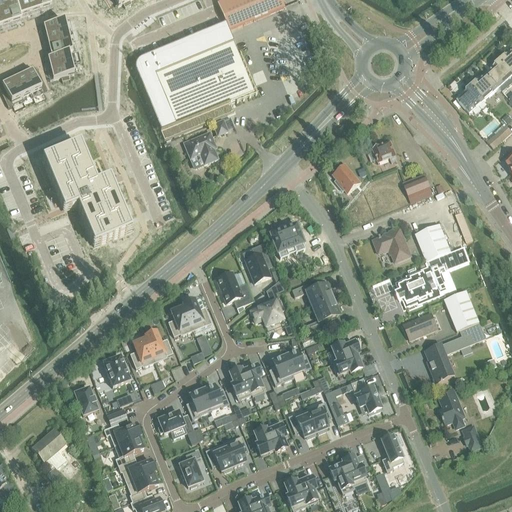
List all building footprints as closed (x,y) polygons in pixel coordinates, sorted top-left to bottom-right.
[(13,0),(14,1),(21,22),(21,21),(20,18),(30,15),(25,0),(13,0)] [(25,0),(30,15),(41,11),(37,0),(25,0)] [(37,0),(41,11),(51,8),(48,0),(37,0)] [(112,0),(117,9),(118,9),(122,7),(125,11),(132,8),(129,3),(135,0),(112,0)] [(284,10),(281,3),(279,0),(230,0),(217,6),(229,33),(284,10)] [(4,2),(3,2),(11,25),(21,22),(14,1),(6,4),(5,2),(4,2)] [(0,26),(1,28),(11,25),(3,2),(0,3),(0,26)] [(51,26),(43,27),(46,39),(67,34),(64,23),(59,25),(57,20),(50,22),(51,26)] [(135,69),(135,70),(135,71),(135,72),(135,73),(135,74),(136,75),(141,88),(150,110),(160,135),(164,143),(234,115),(230,105),(215,112),(209,114),(190,122),(175,128),(154,78),(233,45),(225,26),(195,38),(176,46),(151,57),(141,61),(140,61),(139,62),(138,62),(138,63),(137,63),(137,64),(136,65),(135,66),(135,67),(135,68),(135,69)] [(67,34),(46,39),(48,50),(69,45),(67,34)] [(233,45),(154,78),(175,128),(190,122),(209,114),(215,112),(230,105),(278,86),(257,35),(233,45)] [(69,45),(48,50),(51,60),(69,56),(72,55),(69,45)] [(511,54),(508,58),(507,57),(500,63),(511,76),(511,54)] [(51,60),(48,61),(50,71),(71,66),(69,56),(51,60)] [(511,76),(500,63),(493,69),(494,70),(486,77),(498,91),(502,94),(511,84),(511,76)] [(71,66),(50,71),(53,82),(61,80),(62,85),(70,83),(69,78),(74,77),(71,66)] [(32,72),(22,77),(31,97),(39,93),(41,95),(42,95),(40,90),(38,86),(36,81),(34,77),(32,72)] [(22,77),(12,82),(21,101),(30,97),(31,97),(22,77)] [(498,91),(486,77),(479,84),(478,83),(476,84),(471,89),(484,103),(498,91)] [(12,82),(2,86),(4,91),(6,96),(8,100),(10,105),(12,109),(20,106),(23,105),(21,101),(12,82)] [(484,103),(471,89),(465,95),(466,96),(458,103),(470,117),(484,103)] [(511,122),(507,117),(502,121),(507,126),(511,122)] [(227,134),(223,123),(213,128),(217,139),(227,134)] [(493,152),(511,135),(506,128),(487,145),(493,152)] [(218,162),(214,152),(216,151),(210,135),(183,146),(194,172),(218,162)] [(396,159),(390,145),(380,149),(377,148),(374,149),(373,152),(374,155),(370,156),(373,165),(377,163),(378,166),(390,161),(391,166),(395,164),(397,163),(396,159)] [(51,166),(44,169),(61,209),(62,209),(62,210),(63,210),(67,208),(68,212),(69,213),(70,213),(77,210),(91,243),(97,240),(100,247),(125,237),(122,230),(129,227),(112,187),(111,186),(106,188),(105,183),(104,184),(104,183),(96,186),(83,153),(76,156),(73,149),(48,159),(51,166)] [(336,183),(334,184),(342,194),(344,192),(348,197),(361,186),(345,168),(332,178),(336,183)] [(367,177),(364,170),(359,172),(362,179),(367,177)] [(431,193),(426,179),(404,188),(409,202),(431,193)] [(279,234),(269,238),(277,257),(278,256),(280,262),(289,258),(287,253),(294,250),(296,255),(305,252),(303,247),(304,246),(301,239),(299,234),(296,227),(286,231),(286,230),(279,233),(279,234)] [(440,228),(415,238),(426,266),(451,256),(440,228)] [(411,259),(400,232),(378,240),(379,241),(373,244),(378,257),(390,252),(395,266),(411,259)] [(255,260),(245,264),(254,287),(270,280),(265,268),(270,266),(262,248),(252,252),(255,260)] [(402,285),(399,286),(401,293),(399,294),(403,303),(405,302),(408,308),(411,307),(411,308),(416,306),(415,305),(418,304),(419,306),(444,296),(440,287),(443,286),(439,278),(437,279),(434,271),(441,268),(444,275),(469,265),(464,251),(451,256),(426,266),(428,272),(408,280),(409,282),(406,283),(406,282),(401,284),(402,285)] [(253,305),(245,287),(238,290),(232,275),(229,277),(229,275),(223,277),(224,279),(216,282),(226,307),(234,304),(237,311),(253,305)] [(295,283),(293,277),(285,280),(288,290),(297,286),(295,283)] [(334,301),(327,285),(308,293),(306,287),(292,293),(295,301),(306,296),(311,310),(334,301)] [(460,334),(479,326),(467,294),(444,304),(457,335),(460,334)] [(321,325),(340,317),(334,301),(311,310),(317,324),(306,329),(309,336),(323,330),(321,325)] [(211,326),(206,313),(199,316),(194,302),(183,307),(184,309),(183,310),(193,334),(211,326)] [(266,330),(282,323),(275,305),(251,315),(255,326),(263,323),(266,330)] [(193,334),(183,310),(171,314),(175,325),(169,328),(174,342),(193,334)] [(438,332),(431,316),(403,328),(410,344),(438,332)] [(462,340),(425,355),(429,364),(427,365),(436,387),(453,380),(444,359),(486,342),(479,326),(460,334),(462,340)] [(173,357),(168,345),(161,347),(156,334),(145,339),(146,341),(145,341),(155,366),(167,361),(166,359),(173,357)] [(155,366),(145,341),(142,342),(142,341),(133,344),(134,346),(133,346),(137,357),(131,360),(135,372),(142,369),(143,371),(155,366)] [(337,365),(356,357),(359,357),(354,344),(344,349),(343,346),(331,351),(336,365),(337,365)] [(319,353),(316,347),(305,352),(307,357),(319,353)] [(311,372),(305,358),(299,361),(296,355),(284,359),(292,378),(302,374),(303,375),(311,372)] [(362,371),(356,357),(337,365),(336,365),(332,367),(337,379),(349,374),(350,376),(362,371)] [(129,383),(120,360),(120,359),(119,360),(104,366),(103,366),(103,367),(112,390),(112,391),(113,390),(129,384),(130,384),(129,383)] [(292,378),(284,359),(272,364),(275,371),(268,374),(271,380),(275,389),(293,381),(292,378)] [(497,370),(494,362),(485,365),(488,374),(497,370)] [(261,388),(258,381),(261,380),(256,368),(242,374),(252,398),(251,398),(252,400),(264,395),(261,388)] [(252,398),(242,374),(241,372),(229,376),(233,386),(231,387),(238,404),(251,398),(252,398)] [(320,388),(318,382),(312,385),(314,390),(320,388)] [(356,399),(355,399),(360,411),(365,409),(369,419),(381,414),(380,412),(381,411),(373,391),(368,393),(363,382),(350,387),(356,399)] [(229,408),(222,392),(216,395),(213,389),(210,390),(210,388),(203,391),(203,392),(202,393),(201,393),(210,414),(220,410),(221,411),(229,408)] [(330,395),(327,389),(322,392),(324,397),(330,395)] [(74,397),(83,419),(97,414),(95,407),(96,407),(94,402),(93,402),(89,391),(87,392),(87,391),(80,393),(81,394),(74,397)] [(210,414),(201,393),(190,398),(192,405),(185,408),(192,423),(200,420),(199,418),(210,414)] [(465,420),(454,393),(438,400),(444,412),(440,414),(443,422),(442,422),(443,424),(444,424),(445,428),(453,425),(456,432),(464,428),(461,421),(465,420)] [(279,405),(276,399),(274,394),(271,395),(268,396),(273,407),(279,405)] [(133,405),(130,398),(117,403),(120,410),(133,405)] [(331,422),(325,405),(306,413),(316,436),(318,435),(318,437),(325,434),(325,432),(327,431),(325,424),(331,422)] [(243,420),(238,408),(233,411),(235,416),(237,422),(243,420)] [(316,436),(306,413),(288,420),(294,437),(297,436),(301,434),(304,441),(307,440),(307,441),(314,439),(313,437),(316,436)] [(194,433),(187,418),(181,420),(178,415),(171,417),(165,420),(158,423),(160,429),(157,430),(160,437),(163,435),(164,437),(183,429),(186,436),(194,433)] [(127,423),(124,416),(108,422),(111,429),(127,423)] [(287,451),(283,441),(285,440),(278,423),(264,429),(265,432),(265,431),(274,453),(275,456),(287,451)] [(138,440),(138,439),(140,438),(136,427),(118,434),(115,428),(103,433),(106,439),(109,438),(114,450),(138,440)] [(482,450),(474,429),(463,433),(465,440),(464,441),(467,448),(469,448),(471,454),(482,450)] [(274,453),(265,431),(265,432),(254,436),(258,446),(255,447),(260,459),(274,453)] [(67,464),(56,452),(64,445),(53,433),(32,452),(44,466),(45,465),(52,472),(46,477),(56,489),(66,481),(57,472),(67,464)] [(242,459),(249,456),(242,439),(223,447),(233,470),(244,465),(242,459)] [(392,470),(404,466),(401,460),(403,459),(400,452),(398,453),(393,439),(390,440),(389,439),(383,441),(383,443),(381,444),(388,461),(381,463),(386,476),(393,473),(392,470)] [(127,459),(143,452),(138,440),(114,450),(119,461),(115,463),(118,469),(129,465),(127,459)] [(233,470),(223,447),(205,455),(212,471),(218,468),(221,475),(223,474),(224,476),(232,473),(231,471),(233,470)] [(203,485),(194,462),(200,460),(197,454),(186,458),(188,464),(179,468),(188,490),(190,490),(190,491),(196,489),(196,487),(203,485)] [(360,469),(358,470),(354,460),(342,465),(343,467),(353,491),(367,485),(360,469)] [(126,487),(153,476),(152,475),(155,475),(150,463),(132,470),(129,465),(118,469),(120,476),(121,475),(126,487)] [(334,484),(336,483),(342,498),(354,493),(353,491),(343,467),(329,473),(334,484)] [(15,495),(3,469),(0,471),(0,492),(9,500),(15,495)] [(97,481),(94,475),(89,478),(92,484),(97,481)] [(158,488),(157,487),(159,486),(155,478),(154,478),(153,476),(126,487),(131,498),(129,499),(132,505),(132,506),(142,501),(142,502),(144,501),(142,495),(158,488)] [(297,486),(307,510),(318,505),(313,493),(316,492),(311,480),(297,485),(297,486)] [(300,511),(307,510),(297,486),(297,485),(296,483),(284,488),(288,498),(286,499),(291,511),(300,511)] [(382,495),(376,497),(381,508),(386,506),(386,504),(383,499),(382,495)] [(115,511),(120,510),(114,497),(109,500),(113,511),(115,511)] [(250,505),(253,511),(267,511),(269,511),(264,499),(251,504),(250,505)] [(162,511),(159,502),(144,508),(142,502),(142,501),(132,506),(132,505),(130,506),(132,511),(134,511),(162,511)] [(253,511),(250,505),(251,504),(250,502),(238,507),(239,511),(253,511)]
